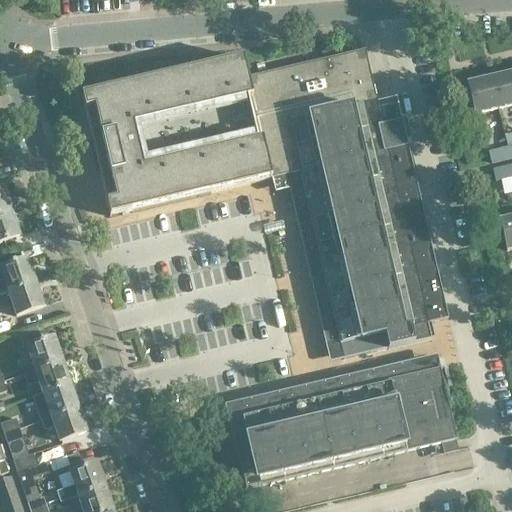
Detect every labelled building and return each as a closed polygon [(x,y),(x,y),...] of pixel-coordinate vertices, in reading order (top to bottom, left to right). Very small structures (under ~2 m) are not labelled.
[(364,52),(318,63),(247,79),(242,59),(81,97),(109,218),(271,180),(388,153),(388,152),(364,52)] [(511,74),(489,80),(497,111),(511,107),(511,74)] [(497,111),(489,80),(466,85),(473,116),(497,111)] [(394,98),(406,148),(388,152),(388,153),(271,180),(274,194),(288,191),(329,365),(431,341),(430,340),(427,341),(424,326),(448,321),(409,156),(395,97),(394,98)] [(508,160),(506,148),(488,153),(490,164),(508,160)] [(511,178),(511,176),(510,167),(492,171),(494,182),(511,178)] [(0,217),(10,214),(2,189),(0,189),(0,217)] [(10,214),(0,217),(0,243),(18,237),(10,214)] [(511,252),(511,218),(498,222),(506,254),(511,252)] [(0,268),(0,271),(4,283),(0,283),(0,295),(7,293),(34,284),(26,260),(0,268)] [(34,284),(7,293),(15,317),(42,308),(34,284)] [(25,348),(33,372),(60,362),(52,339),(25,348)] [(42,396),(68,387),(60,362),(33,372),(23,375),(26,386),(37,382),(42,396)] [(259,489),(440,446),(442,456),(457,452),(438,372),(322,399),(314,397),(306,403),(299,404),(297,404),(291,403),(290,403),(277,409),(248,416),(228,421),(238,463),(226,466),(234,501),(260,495),(259,489)] [(42,396),(50,419),(76,410),(68,387),(42,396)] [(76,410),(50,419),(58,443),(84,434),(76,410)] [(0,427),(2,435),(18,430),(15,420),(0,425),(0,427)] [(18,430),(2,435),(6,445),(22,440),(18,430)] [(77,454),(65,458),(68,466),(79,462),(77,454)] [(15,475),(36,467),(32,456),(11,463),(15,475)] [(68,474),(73,487),(58,492),(61,503),(77,498),(103,489),(95,465),(68,474)] [(77,498),(81,511),(111,511),(103,489),(77,498)] [(2,496),(7,511),(20,511),(14,492),(2,496)] [(26,505),(28,511),(33,511),(45,508),(42,499),(26,505)]
